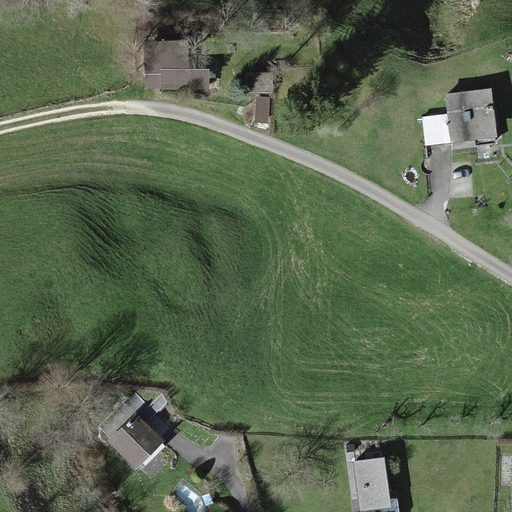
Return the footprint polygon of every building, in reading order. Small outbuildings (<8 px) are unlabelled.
[(186,43),(145,43),(145,75),(159,75),(159,88),(207,88),(207,72),(186,72),(186,43)] [(270,74),(247,74),(247,91),(270,91),(270,74)] [(480,92),(441,97),(448,146),(486,141),(480,92)] [(269,98),(257,98),(256,121),(268,122),(269,98)] [(131,413),(103,445),(135,473),(163,441),(131,413)] [(384,464),(352,466),(354,511),(363,511),(387,510),(384,464)]
